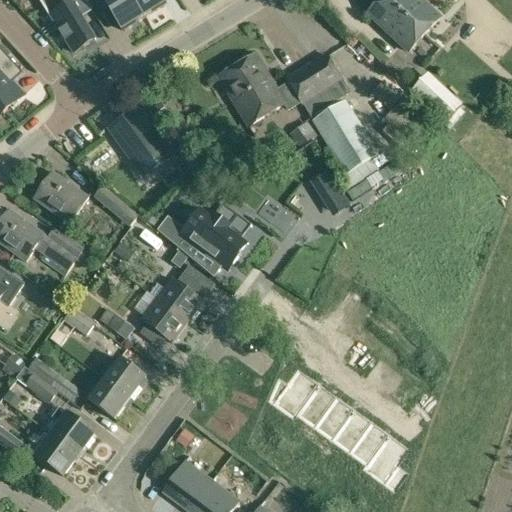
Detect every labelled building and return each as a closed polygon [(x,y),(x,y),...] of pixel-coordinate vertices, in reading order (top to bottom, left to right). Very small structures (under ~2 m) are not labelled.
[(55,0),(45,7),(61,33),(67,42),(74,54),(95,41),(82,19),(92,12),(84,0),(55,0)] [(132,0),(104,0),(124,32),(144,20),(132,0)] [(160,0),(132,0),(144,20),(165,7),(160,0)] [(425,37),(385,0),(382,0),(368,15),(409,53),(425,37)] [(385,0),(425,37),(440,20),(419,0),(385,0)] [(0,105),(6,112),(23,97),(12,85),(15,82),(23,74),(0,49),(0,105)] [(327,56),(306,69),(321,94),(342,82),(327,56)] [(255,57),(237,68),(267,117),(285,106),(255,57)] [(267,117),(237,68),(219,79),(248,128),(267,117)] [(289,82),(302,104),(303,106),(321,94),(306,69),(287,80),(289,82)] [(462,106),(428,74),(411,92),(445,123),(462,106)] [(385,81),(375,91),(391,108),(401,99),(385,81)] [(350,94),(342,82),(321,94),(303,106),(313,123),(346,177),(378,157),(343,99),(350,94)] [(149,113),(157,124),(166,118),(158,107),(149,113)] [(136,112),(111,130),(122,144),(121,144),(145,177),(170,160),(170,159),(136,112)] [(296,150),(315,138),(306,123),(287,135),(296,150)] [(87,199),(52,174),(34,200),(69,225),(87,199)] [(138,218),(127,210),(102,189),(94,199),(130,228),(138,218)] [(0,245),(26,263),(35,250),(44,256),(41,260),(66,277),(76,261),(85,267),(92,257),(83,251),(84,250),(54,230),(47,239),(44,237),(8,212),(0,224),(0,245)] [(168,218),(157,232),(214,280),(223,268),(228,272),(233,267),(241,255),(240,254),(246,246),(227,231),(229,229),(214,218),(212,220),(201,212),(187,232),(168,218)] [(180,270),(188,259),(180,253),(172,264),(180,270)] [(0,302),(9,308),(24,286),(0,269),(0,302)] [(157,301),(188,325),(203,304),(172,281),(157,301)] [(188,325),(157,301),(141,322),(172,345),(188,325)] [(99,323),(118,336),(126,342),(127,340),(134,331),(127,325),(107,311),(99,323)] [(72,312),(65,321),(87,337),(93,328),(72,312)] [(4,367),(17,377),(25,367),(11,357),(4,367)] [(84,397),(36,361),(29,370),(28,371),(57,393),(77,407),(84,397)] [(127,399),(130,401),(145,381),(127,367),(118,361),(103,381),(127,399)] [(28,371),(29,370),(25,368),(16,380),(49,404),(57,393),(28,371)] [(294,421),(297,418),(296,417),(319,385),(298,370),(285,388),(277,383),(268,403),(272,406),(294,421)] [(127,399),(103,381),(88,402),(115,421),(130,401),(127,399)] [(337,398),(319,385),(296,417),(297,418),(314,430),(337,398)] [(354,411),(337,398),(314,430),(331,442),(354,411)] [(51,437),(78,457),(94,436),(59,410),(51,420),(60,426),(51,437)] [(349,455),(372,423),(354,411),(331,442),(349,455)] [(389,436),(372,423),(349,455),(366,467),(366,468),(389,436)] [(26,446),(0,427),(0,445),(17,458),(26,446)] [(366,468),(366,467),(363,471),(395,494),(409,475),(399,467),(410,451),(389,436),(366,468)] [(78,457),(51,437),(43,448),(35,442),(28,451),(63,477),(78,457)] [(186,511),(191,511),(213,483),(186,463),(163,494),(186,511)] [(232,511),(240,503),(213,483),(191,511),(232,511)]
